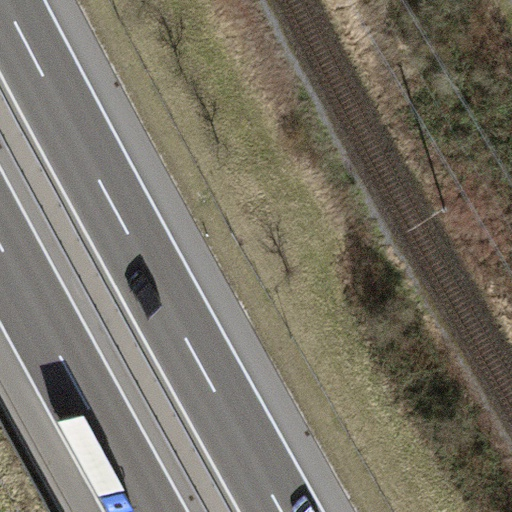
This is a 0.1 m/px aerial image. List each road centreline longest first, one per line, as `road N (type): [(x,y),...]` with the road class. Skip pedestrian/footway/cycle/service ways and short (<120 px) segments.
road 1 (motorway): [(284,511),(5,0)]
road 2 (motorway): [(0,245),(146,511)]
